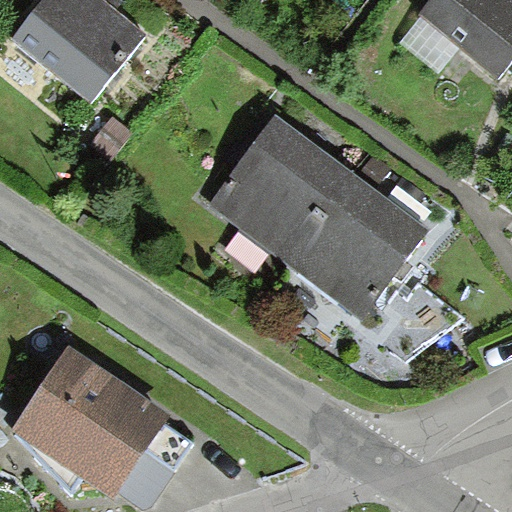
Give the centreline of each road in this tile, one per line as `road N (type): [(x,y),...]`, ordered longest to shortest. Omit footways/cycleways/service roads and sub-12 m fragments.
road 1 (tertiary): [(0,211),(374,462)]
road 2 (residential): [(511,394),(404,480)]
road 3 (residential): [(374,462),(339,484),(255,511)]
